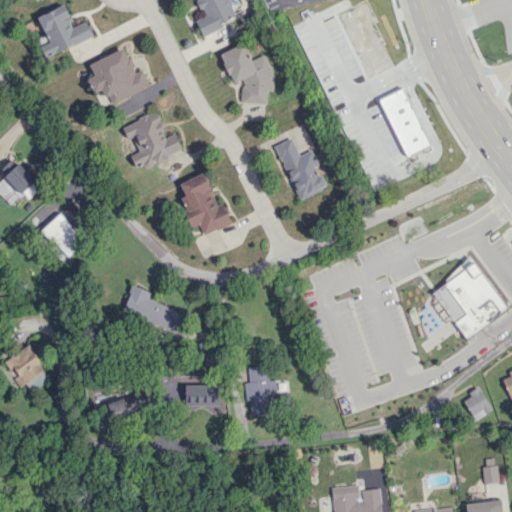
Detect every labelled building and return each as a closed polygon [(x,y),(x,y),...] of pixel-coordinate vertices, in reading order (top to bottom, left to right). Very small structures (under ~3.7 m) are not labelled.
[(201,36),(223,27),(220,22),(236,15),(229,0),(194,0),(202,17),(194,20),(201,36)] [(37,17),(48,42),(39,47),(44,58),(92,36),(85,21),(73,26),(63,4),(37,17)] [(219,53),(230,80),(241,81),(240,103),(266,104),(266,91),(273,89),(273,77),(264,54),(250,60),(243,43),(219,53)] [(88,63),(93,76),(87,78),(92,91),(102,87),(109,104),(149,87),(141,69),(134,72),(124,48),(88,63)] [(403,157),(428,147),(404,89),(379,98),(403,157)] [(163,137),(157,113),(121,123),(125,138),(132,136),(137,152),(130,154),(134,168),(168,159),(167,153),(179,149),(175,134),(163,137)] [(297,199),(326,187),(310,150),(298,155),(291,138),(274,145),(297,199)] [(0,179),(0,194),(9,204),(21,193),(27,199),(40,187),(18,163),(0,179)] [(179,183),(184,196),(178,198),(191,227),(198,224),(203,235),(230,223),(221,203),(217,205),(202,172),(179,183)] [(40,231),(64,258),(83,242),(58,214),(40,231)] [(430,288),(464,339),(507,310),(473,260),(430,288)] [(122,312),(171,327),(177,309),(148,300),(150,292),(130,286),(122,312)] [(15,378),(14,378),(17,385),(44,371),(30,345),(5,358),(15,378)] [(245,382),(248,414),(278,411),(274,380),(267,381),(265,364),(247,366),(248,382),(245,382)] [(31,392),(49,380),(43,371),(25,383),(31,392)] [(511,371),(501,376),(511,404),(511,371)] [(490,411),(479,388),(460,397),(472,420),(490,411)] [(109,401),(110,415),(153,412),(151,397),(109,401)] [(481,459),(484,483),(497,482),(495,458),(481,459)] [(338,511),(380,511),(380,489),(359,489),(359,486),(331,486),(331,511),(338,511)] [(501,511),(501,501),(464,501),(464,511),(501,511)]
